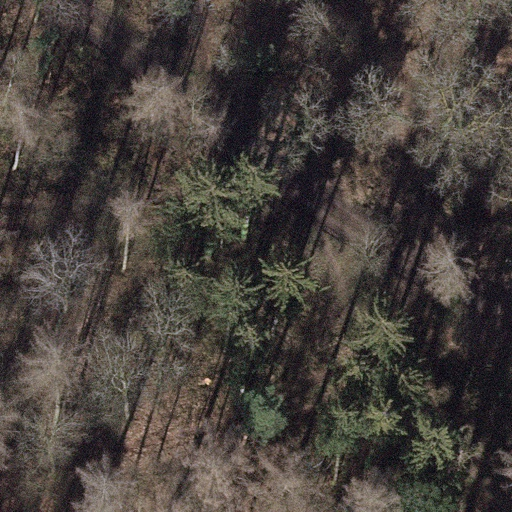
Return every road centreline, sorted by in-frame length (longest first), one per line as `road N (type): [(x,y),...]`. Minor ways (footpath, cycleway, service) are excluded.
road 1 (track): [(511,300),(456,283),(224,117)]
road 2 (track): [(224,117),(67,0)]
